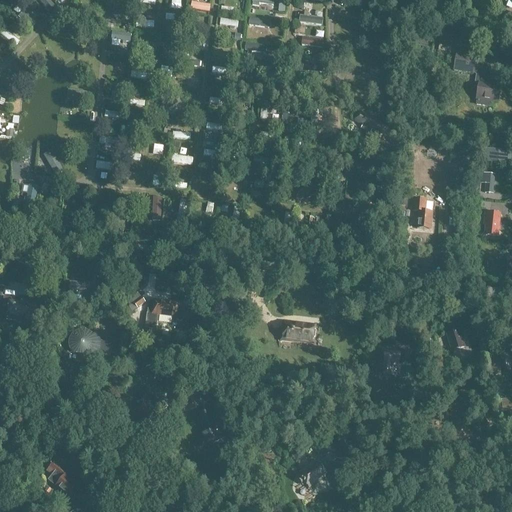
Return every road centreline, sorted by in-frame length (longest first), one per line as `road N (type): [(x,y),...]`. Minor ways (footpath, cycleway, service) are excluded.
road 1 (tertiary): [(511,291),(0,232)]
road 2 (track): [(198,511),(0,344)]
